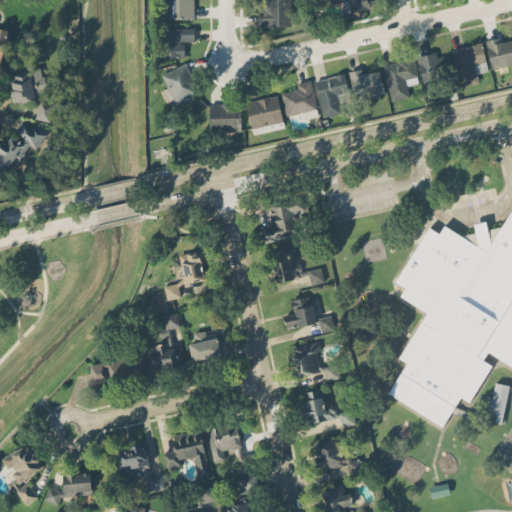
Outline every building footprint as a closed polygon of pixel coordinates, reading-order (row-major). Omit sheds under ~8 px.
[(163,0),(164,18),(193,18),(192,0),(163,0)] [(257,13),(258,27),(293,26),(292,0),(265,0),(266,13),(257,13)] [(368,7),(366,0),(327,0),(329,4),(343,1),(345,12),(368,7)] [(184,56),(184,41),(194,40),(194,27),(159,27),(160,57),(184,56)] [(511,65),(511,38),(488,39),(489,66),(511,65)] [(452,48),(460,85),(478,82),(476,72),(488,70),(482,42),(452,48)] [(443,51),(417,57),(423,84),(450,78),(443,51)] [(419,83),(413,56),(382,63),(391,101),(409,97),(407,86),(419,83)] [(50,121),(54,102),(47,100),(41,62),(27,64),(25,74),(12,75),(11,82),(13,101),(20,102),(39,100),(35,118),(50,121)] [(198,94),(186,63),(162,73),(174,103),(198,94)] [(383,93),(380,70),(362,73),(361,68),(350,70),(354,97),(383,93)] [(314,79),(322,116),(340,113),(337,94),(349,92),(345,73),(314,79)] [(280,92),(286,115),(300,112),(302,119),(318,115),(310,79),(296,83),(297,88),(280,92)] [(282,121),(277,95),(246,100),(251,126),(282,121)] [(209,104),(209,130),(241,129),(240,103),(209,104)] [(45,135),(23,118),(10,135),(6,132),(0,140),(0,170),(4,173),(17,155),(20,157),(30,144),(36,148),(45,135)] [(296,235),(291,214),(304,211),(301,197),(268,204),(272,224),(262,226),(266,241),(296,235)] [(429,226),(440,233),(445,224),(460,235),(502,225),(511,210),(511,356),(501,350),(448,432),(379,385),(426,311),(399,294),(405,287),(396,281),(429,226)] [(323,281),(320,267),(301,271),(299,262),(295,263),(292,248),(271,253),(277,282),(308,275),(310,284),(323,281)] [(167,299),(181,297),(179,285),(206,280),(201,250),(177,254),(181,281),(164,284),(167,299)] [(286,328),(315,323),(310,295),(291,299),(294,313),(283,315),(286,328)] [(148,346),(152,369),(182,364),(176,327),(180,326),(178,312),(163,315),(165,328),(158,329),(160,338),(166,336),(168,342),(148,346)] [(317,318),(321,332),(335,329),(331,314),(317,318)] [(193,332),(195,341),(188,343),(192,360),(224,354),(220,331),(206,334),(205,330),(193,332)] [(326,380),(342,377),(339,363),(321,366),(316,342),(291,347),(296,376),(324,371),(326,380)] [(94,383),(110,380),(143,374),(140,355),(90,365),(94,383)] [(509,385),(495,382),(492,396),(487,395),(484,409),(489,409),(487,419),(502,422),(509,385)] [(303,391),(308,421),(340,416),(341,426),(350,424),(348,410),(336,412),(335,405),(324,406),(321,388),(303,391)] [(213,461),(224,459),(223,450),(241,446),(236,421),(206,426),(213,461)] [(172,434),(175,450),(163,452),(166,469),(181,467),(179,459),(194,456),(198,476),(209,474),(201,429),(172,434)] [(318,466),(340,462),(336,439),(314,443),(318,466)] [(11,482),(25,504),(37,497),(25,477),(42,467),(28,443),(2,458),(15,480),(11,482)] [(164,488),(162,473),(148,475),(145,446),(117,449),(120,477),(145,475),(147,490),(164,488)] [(239,451),(239,468),(253,468),(253,451),(239,451)] [(359,472),(356,457),(346,460),(349,474),(359,472)] [(63,473),(64,493),(92,492),(91,472),(63,473)] [(239,502),(251,501),(250,491),(258,490),(256,475),(236,478),(239,502)] [(62,491),(49,485),(44,498),(57,504),(62,491)] [(195,489),(198,504),(216,500),(213,485),(195,489)] [(365,511),(364,507),(353,509),(351,493),(344,494),(343,485),(324,488),(327,511),(365,511)] [(224,509),(224,511),(254,511),(254,502),(231,503),(232,508),(224,509)]
